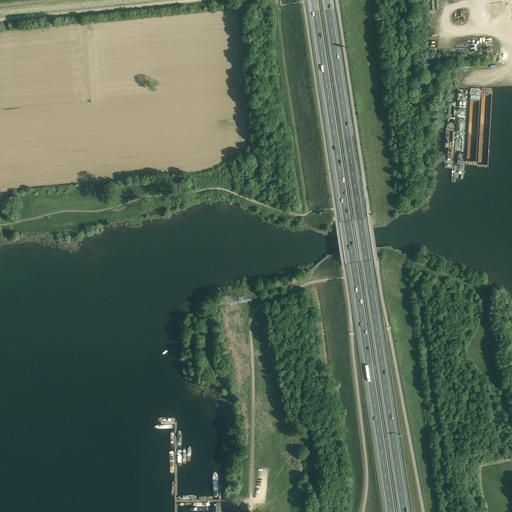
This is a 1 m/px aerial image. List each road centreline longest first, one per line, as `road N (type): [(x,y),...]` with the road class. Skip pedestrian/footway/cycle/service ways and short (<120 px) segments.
road 1 (motorway): [(403,511),(326,0)]
road 2 (motorway): [(313,0),(390,511)]
road 3 (unclassified): [(0,20),(194,0)]
